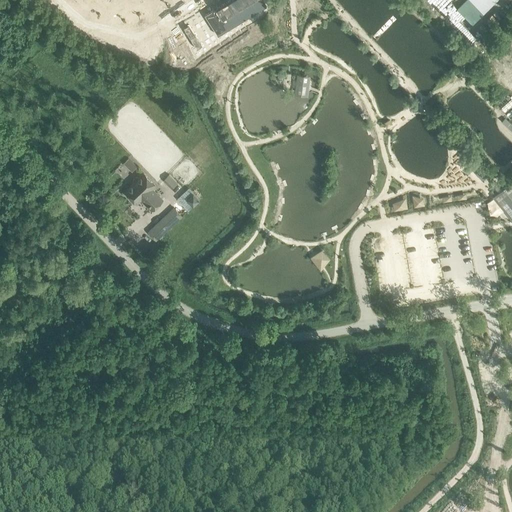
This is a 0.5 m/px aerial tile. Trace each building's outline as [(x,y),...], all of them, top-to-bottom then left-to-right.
[(266,7),(261,0),(229,0),(209,12),(216,22),(200,32),(194,21),(183,28),(196,49),(266,7)] [(503,18),(496,25),(501,30),(508,23),(503,18)] [(494,27),(487,33),(492,39),(499,32),(494,27)] [(128,158),(124,163),(132,171),(136,167),(128,158)] [(491,173),(482,164),(474,171),(482,180),(491,173)] [(125,191),(136,203),(141,198),(144,201),(143,202),(151,210),(162,200),(152,189),(155,186),(143,174),(139,178),(137,177),(135,177),(134,178),(133,180),(132,182),(133,183),(125,191)] [(169,174),(163,180),(172,189),(177,183),(169,174)] [(188,188),(177,199),(177,200),(188,211),(200,200),(188,188)] [(501,197),(511,209),(511,190),(511,189),(501,197)] [(148,233),(156,241),(182,216),(174,208),(148,233)]
